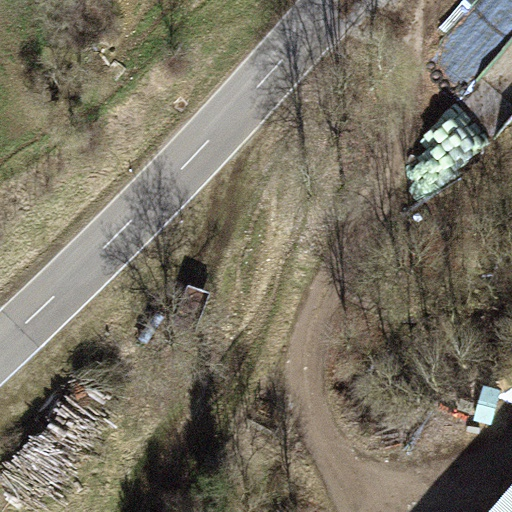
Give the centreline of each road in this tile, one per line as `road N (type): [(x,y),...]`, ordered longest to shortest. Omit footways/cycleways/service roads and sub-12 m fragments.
road 1 (track): [(366,511),(319,376),(328,324),(404,120),(410,0)]
road 2 (tertiary): [(0,349),(341,0)]
